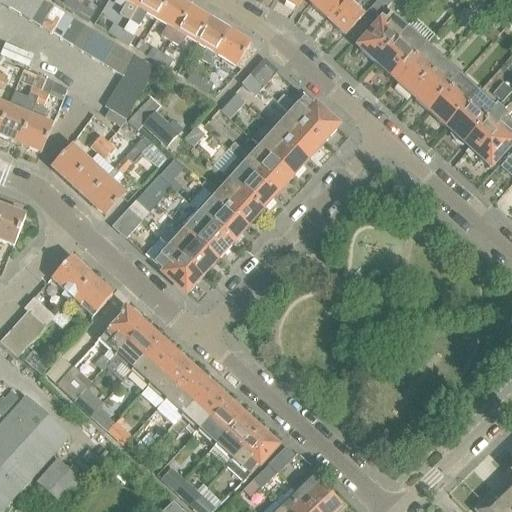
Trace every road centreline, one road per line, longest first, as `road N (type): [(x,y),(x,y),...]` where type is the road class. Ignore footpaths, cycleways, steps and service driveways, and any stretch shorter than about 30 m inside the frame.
road 1 (unknown): [(317,77),(126,270)]
road 2 (residential): [(200,338),(382,139)]
road 3 (residential): [(389,511),(200,338)]
road 4 (residential): [(382,139),(266,28),(219,0)]
road 5 (residential): [(382,139),(511,253)]
road 6 (residential): [(73,222),(200,338)]
road 7 (residential): [(511,398),(394,511)]
